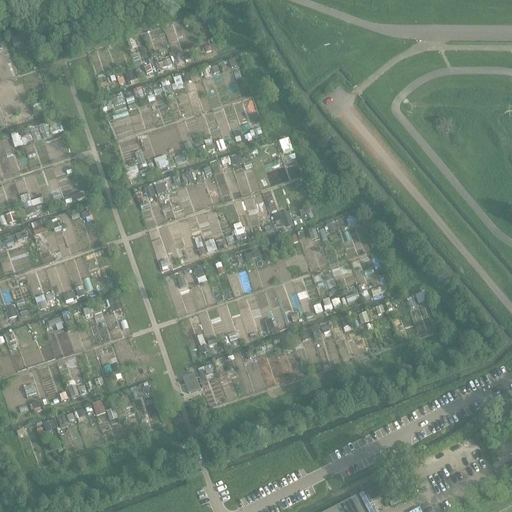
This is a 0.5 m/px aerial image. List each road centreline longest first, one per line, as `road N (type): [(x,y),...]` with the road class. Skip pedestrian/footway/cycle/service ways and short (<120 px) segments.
road 1 (unclassified): [(247,511),(511,377)]
road 2 (unclassified): [(511,308),(340,104)]
